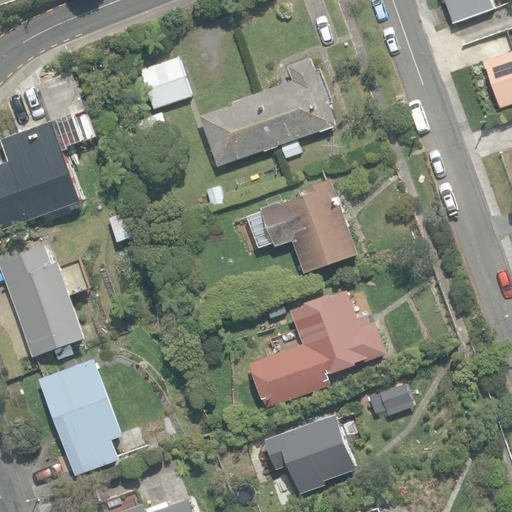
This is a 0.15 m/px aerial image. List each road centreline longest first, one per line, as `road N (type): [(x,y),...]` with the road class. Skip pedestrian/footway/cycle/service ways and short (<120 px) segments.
road 1 (residential): [(511,323),(392,0)]
road 2 (residential): [(114,0),(0,60)]
